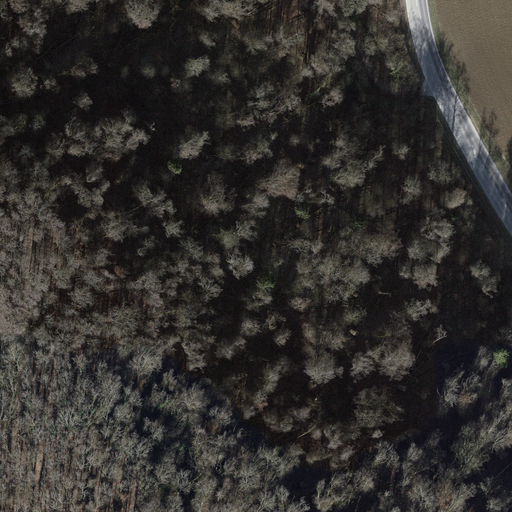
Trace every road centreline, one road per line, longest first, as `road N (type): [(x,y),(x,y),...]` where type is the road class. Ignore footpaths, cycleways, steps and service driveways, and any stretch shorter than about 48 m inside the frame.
road 1 (secondary): [(511,212),(444,92),(416,0)]
road 2 (track): [(337,22),(387,94),(444,92)]
